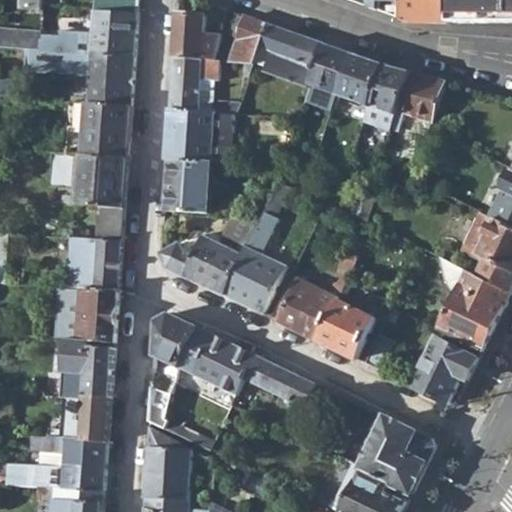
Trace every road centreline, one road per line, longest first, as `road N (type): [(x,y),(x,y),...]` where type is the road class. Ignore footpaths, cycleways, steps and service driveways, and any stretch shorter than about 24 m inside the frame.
road 1 (residential): [(141,281),(489,448)]
road 2 (residential): [(160,0),(141,281)]
road 3 (residential): [(281,0),(511,65)]
road 4 (residential): [(141,281),(125,511)]
